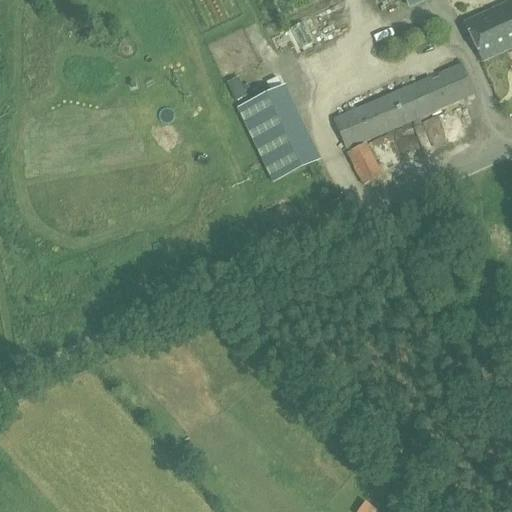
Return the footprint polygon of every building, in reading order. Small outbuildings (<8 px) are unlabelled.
[(511,0),(491,10),(509,50),(511,48),(511,0)] [(454,52),(435,58),(439,68),(457,62),(454,52)] [(346,152),(472,97),(459,65),(332,120),(346,152)] [(235,103),(246,97),(240,84),(229,89),(235,103)] [(271,186),(313,166),(317,164),(281,89),(278,91),(235,111),(271,186)] [(361,187),(382,177),(365,144),(345,154),(361,187)]
